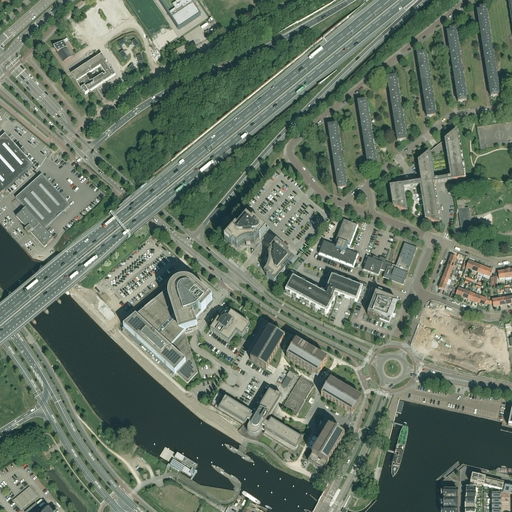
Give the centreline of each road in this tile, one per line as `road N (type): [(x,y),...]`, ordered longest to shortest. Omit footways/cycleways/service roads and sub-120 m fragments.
road 1 (motorway): [(0,333),(407,0)]
road 2 (motorway): [(384,0),(0,314)]
road 3 (motorway): [(192,236),(283,131),(421,0)]
road 4 (residential): [(343,204),(314,187),(288,155),(291,142),(467,0)]
road 5 (motorway): [(351,0),(138,108),(90,149)]
road 6 (unclassified): [(95,116),(154,73),(293,0)]
road 7 (secondary): [(385,357),(281,307),(192,236)]
road 8 (secondary): [(231,282),(378,369)]
road 9 (residential): [(368,183),(448,119),(511,107)]
road 10 (secondary): [(382,377),(322,511)]
road 11 (secondary): [(126,500),(87,454),(46,381)]
road 12 (secondary): [(332,511),(393,382)]
road 13 (secondary): [(82,155),(184,244)]
road 14 (secondary): [(192,236),(90,149)]
road 15 (secondary): [(42,402),(118,509)]
road 16 (secondary): [(90,149),(2,58)]
road 17 (unclassified): [(235,375),(192,342),(231,282)]
road 18 (unknown): [(450,323),(449,337),(501,354),(494,335),(461,325)]
